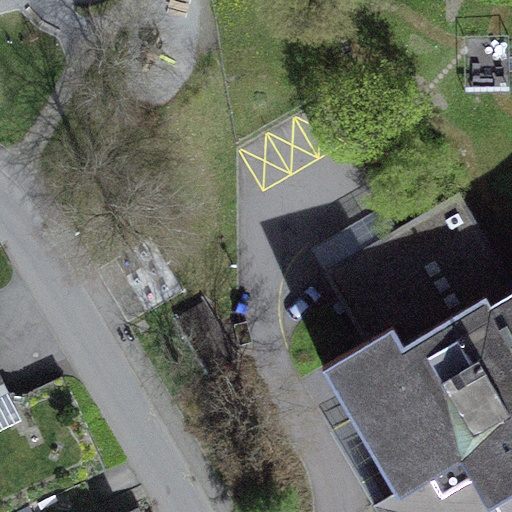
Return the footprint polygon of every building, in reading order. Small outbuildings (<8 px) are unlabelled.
[(511,511),(511,282),(460,194),(325,273),(366,343),(361,346),(323,368),(353,419),(397,493),(398,496),(441,471),(446,479),(449,477),(444,468),(459,458),(488,505),(492,503),(493,505),(497,511),(511,511)] [(208,376),(239,358),(206,301),(175,320),(208,376)] [(0,396),(8,393),(0,374),(0,396)] [(0,429),(21,420),(8,393),(0,396),(0,429)] [(374,505),(397,493),(353,419),(331,432),(374,505)] [(497,511),(493,505),(492,503),(488,505),(459,458),(444,468),(449,477),(446,479),(441,471),(398,496),(397,493),(374,505),(378,511),(497,511)] [(32,507),(34,511),(92,511),(99,509),(86,481),(32,507)]
